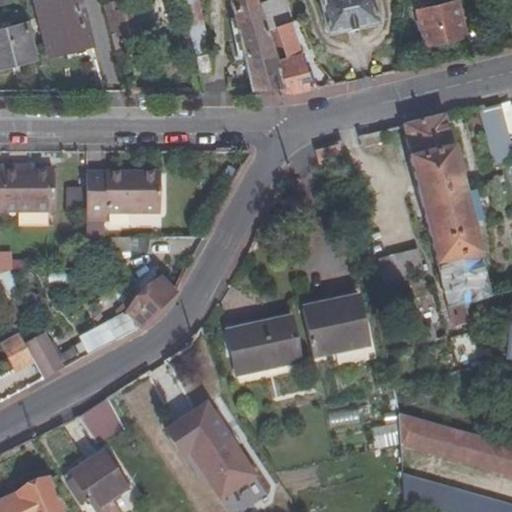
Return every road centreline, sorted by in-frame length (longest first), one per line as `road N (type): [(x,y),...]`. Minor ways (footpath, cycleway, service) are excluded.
road 1 (tertiary): [(288,132),(176,324),(0,430)]
road 2 (tertiary): [(0,128),(288,132)]
road 3 (tertiary): [(288,132),(511,73)]
